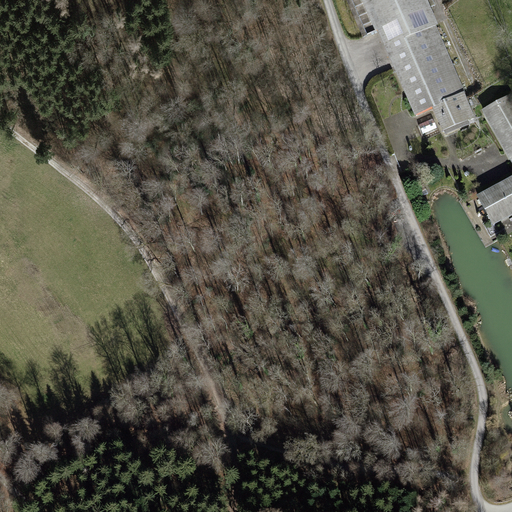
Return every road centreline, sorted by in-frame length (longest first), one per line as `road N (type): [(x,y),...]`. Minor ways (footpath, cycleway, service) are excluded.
road 1 (unclassified): [(363,79),(479,376),(474,484),(487,511)]
road 2 (track): [(0,121),(82,187),(143,251),(234,436)]
